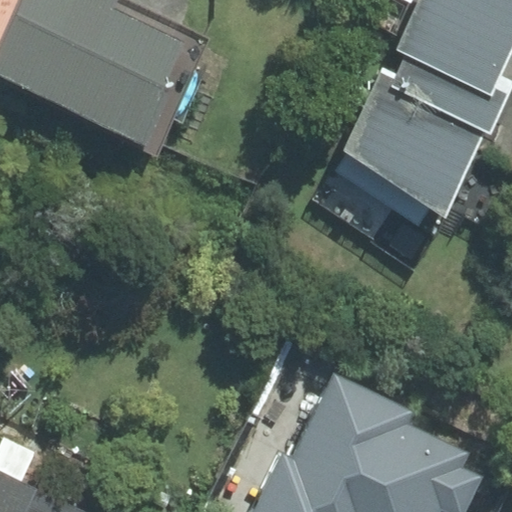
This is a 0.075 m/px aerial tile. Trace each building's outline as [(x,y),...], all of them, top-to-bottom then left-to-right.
[(0,0),(0,81),(109,135),(157,39),(80,2),(80,0),(0,0)] [(498,0),(383,0),(366,37),(374,41),(365,60),(352,54),(313,136),(376,180),(362,202),(391,222),(482,69),(469,63),(498,0)] [(449,511),(451,509),(456,511),(471,511),(498,457),(408,414),(415,401),(337,364),(297,449),(285,443),(252,511),(449,511)] [(68,511),(72,505),(0,469),(0,511),(68,511)] [(134,511),(111,501),(105,511),(134,511)]
